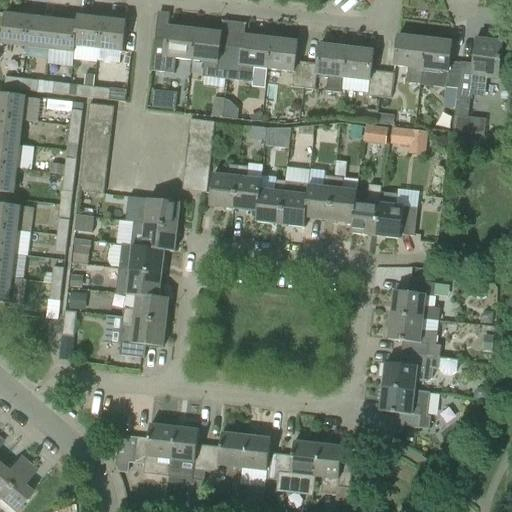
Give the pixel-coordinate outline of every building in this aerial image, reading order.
[(2,46),(26,48),(30,12),(21,11),(20,17),(5,16),(2,46)] [(30,12),(26,48),(50,51),(54,21),(40,20),(40,13),(30,12)] [(79,18),(75,48),(100,51),(104,14),(94,13),(93,19),(79,18)] [(100,51),(104,51),(124,53),(127,23),(112,22),(113,15),(104,14),(100,51)] [(73,68),(75,54),(75,48),(79,18),(69,17),(68,23),(54,21),(50,51),(49,66),(73,68)] [(191,63),(195,31),(169,28),(167,42),(156,41),(152,72),(174,75),(176,61),(191,63)] [(199,32),(195,31),(191,63),(204,64),(203,79),(217,80),(217,81),(228,82),(232,49),(221,47),(222,35),(200,32),(200,29),(199,29),(199,32)] [(254,71),(268,72),(272,40),(245,37),(243,50),(232,49),(228,82),(239,83),(253,84),(254,71)] [(399,37),(395,69),(408,70),(407,85),(420,86),(425,40),(399,37)] [(307,65),(296,63),(298,43),(276,41),(276,38),(275,38),(275,41),(272,40),(268,72),(295,74),(294,89),(304,90),(307,65)] [(447,91),(446,99),(457,100),(462,60),(451,58),(452,43),(430,41),(430,38),(429,38),(429,41),(425,40),(420,86),(421,86),(420,88),(447,91)] [(456,111),(455,119),(469,120),(470,103),(473,103),(474,98),(486,99),(488,79),(499,80),(504,44),(477,41),(475,61),(462,60),(457,100),(456,111)] [(321,46),(318,66),(307,65),(304,90),(315,91),(316,78),(329,79),(327,93),(342,95),(343,81),(344,81),(347,49),(321,46)] [(372,74),(372,72),(374,52),(352,50),(352,47),(351,47),(351,50),(347,49),(344,81),(371,84),(369,98),(380,99),(383,75),(372,74)] [(383,75),(380,99),(392,100),(394,76),(383,75)] [(95,78),(85,76),(84,88),(93,89),(95,78)] [(5,90),(21,91),(22,81),(6,79),(5,90)] [(37,93),(38,83),(22,81),(21,91),(37,93)] [(71,86),(55,84),(53,95),(70,97),(71,86)] [(84,88),(77,88),(77,98),(93,100),(93,89),(84,88)] [(111,91),(93,89),(93,100),(110,102),(111,91)] [(110,102),(126,104),(128,93),(111,91),(110,102)] [(178,95),(152,92),(150,110),(176,113),(178,95)] [(28,98),(16,97),(0,95),(0,119),(25,123),(28,98)] [(47,111),(72,114),(72,112),(83,114),(84,105),(66,103),(48,101),(47,111)] [(213,117),(239,120),(241,104),(214,101),(213,117)] [(90,106),(88,122),(113,125),(115,109),(90,106)] [(70,128),(81,129),(83,114),(72,112),(72,114),(70,128)] [(378,120),(378,116),(379,113),(368,112),(367,119),(378,120)] [(262,124),(263,116),(262,116),(252,120),(251,123),(262,124)] [(378,120),(377,125),(377,126),(394,128),(395,117),(378,116),(378,120)] [(0,144),(22,147),(25,123),(0,119),(0,144)] [(191,121),(189,134),(214,136),(215,124),(191,121)] [(113,125),(88,122),(87,134),(112,137),(113,125)] [(70,128),(68,146),(79,147),(81,129),(70,128)] [(361,142),(362,129),(352,128),(351,141),(361,142)] [(252,129),(252,130),(251,141),(266,143),(268,131),(252,129)] [(390,131),(367,129),(366,145),(388,147),(390,131)] [(391,146),(412,148),(414,132),(393,130),(391,146)] [(276,148),(278,131),(268,131),(266,148),(276,149),(276,148)] [(414,132),(412,148),(411,156),(427,158),(430,134),(414,132)] [(112,137),(87,134),(85,147),(110,149),(112,137)] [(188,145),(213,148),(214,136),(189,134),(188,145)] [(0,168),(19,171),(22,147),(0,144),(0,168)] [(187,157),(211,160),(213,148),(188,145),(187,157)] [(85,147),(84,158),(109,161),(110,149),(85,147)] [(187,157),(185,169),(210,172),(211,160),(187,157)] [(109,161),(84,158),(82,170),(107,172),(109,161)] [(65,177),(75,178),(77,162),(73,161),(67,160),(65,177)] [(64,168),(51,166),(49,175),(63,177),(64,168)] [(0,193),(16,195),(19,171),(0,168),(0,193)] [(213,176),(210,208),(234,211),(239,169),(229,168),(228,178),(213,176)] [(185,169),(184,180),(209,183),(210,172),(185,169)] [(261,192),(263,172),(239,169),(234,211),(258,214),(261,192)] [(290,169),(288,182),(311,185),(312,172),(290,169)] [(107,172),(82,170),(81,181),(106,184),(107,172)] [(75,178),(65,177),(61,207),(72,208),(75,178)] [(306,219),(330,222),(335,179),(325,178),(324,189),(310,187),(306,219)] [(330,222),(353,225),(357,193),(359,182),(335,179),(330,222)] [(207,195),(209,183),(184,180),(183,192),(207,195)] [(106,184),(81,181),(80,193),(105,196),(106,184)] [(257,224),(281,227),(286,184),(276,183),(275,193),(261,192),(258,214),(257,224)] [(310,187),(286,184),(281,227),(305,229),(306,219),(310,187)] [(376,238),(381,195),(382,189),(369,187),(369,194),(357,193),(353,225),(352,235),(376,238)] [(419,210),(420,194),(400,191),(398,207),(419,210)] [(381,195),(376,238),(401,241),(401,237),(405,209),(396,208),(398,197),(381,195)] [(149,201),(147,217),(136,216),(135,224),(178,229),(181,205),(149,201)] [(35,210),(11,207),(0,205),(0,230),(18,232),(18,233),(32,235),(35,210)] [(58,237),(68,238),(72,208),(61,207),(58,237)] [(405,209),(401,237),(415,238),(418,210),(405,209)] [(95,220),(77,218),(75,233),(93,235),(95,220)] [(175,253),(178,229),(135,224),(134,224),(131,248),(165,252),(175,253)] [(0,254),(15,257),(18,233),(18,232),(0,230),(0,254)] [(68,238),(58,237),(56,254),(66,256),(68,238)] [(76,247),(73,264),(89,266),(91,249),(76,247)] [(163,275),(165,252),(131,248),(122,247),(122,249),(115,248),(112,250),(109,254),(109,258),(109,262),(110,266),(112,269),(120,270),(163,275)] [(0,279),(12,281),(15,257),(0,254),(0,279)] [(52,286),(63,287),(65,271),(54,269),(52,286)] [(136,297),(160,300),(163,275),(120,270),(117,295),(136,297)] [(72,277),(71,289),(83,290),(84,278),(72,277)] [(0,304),(10,305),(12,285),(12,281),(0,279),(0,304)] [(444,287),(430,285),(410,283),(409,294),(395,293),(392,317),(425,321),(438,323),(439,323),(441,311),(426,310),(428,297),(443,299),(444,287)] [(63,287),(52,286),(50,302),(61,303),(63,287)] [(87,297),(72,295),(70,311),(86,312),(87,297)] [(169,301),(160,300),(136,297),(135,312),(125,311),(124,320),(167,324),(169,301)] [(493,327),(494,314),(487,313),(481,317),(480,325),(493,327)] [(65,314),(65,318),(63,337),(75,339),(77,315),(65,314)] [(438,335),(423,334),(425,321),(392,317),(389,342),(403,343),(402,355),(440,359),(441,348),(436,348),(438,335)] [(167,324),(124,320),(120,357),(145,360),(146,347),(164,349),(167,324)] [(484,336),(483,351),(493,351),(494,336),(484,336)] [(458,361),(440,359),(402,355),(400,366),(386,365),(383,389),(417,393),(417,384),(428,385),(433,381),(434,371),(439,371),(443,377),(452,377),(457,374),(458,361)] [(393,427),(419,430),(430,431),(431,419),(428,419),(430,395),(416,394),(417,393),(383,389),(381,414),(395,415),(393,427)] [(486,403),(487,394),(487,390),(480,389),(475,393),(474,401),(486,403)] [(134,465),(145,466),(144,475),(169,478),(171,463),(170,463),(174,429),(151,427),(149,441),(137,439),(134,465)] [(207,474),(210,448),(198,447),(200,432),(174,429),(170,463),(171,463),(195,466),(194,472),(207,474)] [(244,471),(247,438),(223,435),(221,449),(210,448),(207,474),(218,475),(219,468),(244,471)] [(119,438),(116,460),(127,462),(130,439),(119,438)] [(279,482),(282,456),(270,455),(272,441),(247,438),(244,471),(268,475),(267,481),(278,482),(279,482)] [(316,480),(319,447),(295,444),(293,458),(282,456),(279,482),(278,482),(277,494),(313,499),(315,480),(316,480)] [(349,505),(351,491),(354,465),(342,464),(344,449),(319,447),(316,480),(324,481),(322,495),(337,497),(336,503),(349,505)] [(459,468),(461,455),(453,454),(448,458),(447,466),(459,468)] [(0,467),(0,498),(28,465),(20,458),(7,473),(0,467)] [(0,498),(0,503),(9,511),(17,511),(32,495),(23,487),(36,472),(28,465),(0,498)]
